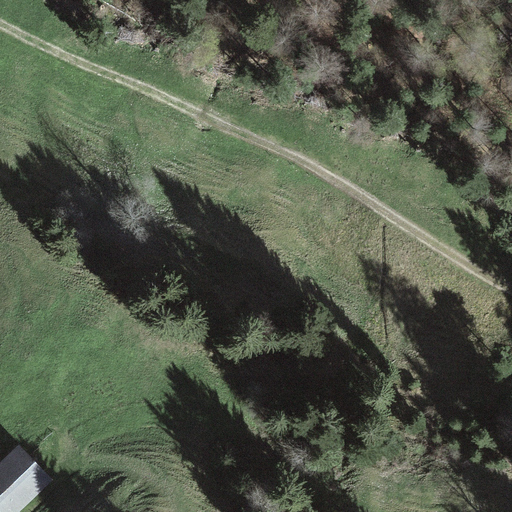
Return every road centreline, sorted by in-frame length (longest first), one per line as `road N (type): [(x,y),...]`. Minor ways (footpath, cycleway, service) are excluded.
road 1 (track): [(0,25),(301,162),(511,291)]
road 2 (track): [(62,471),(65,431),(49,405),(25,400),(0,419)]
